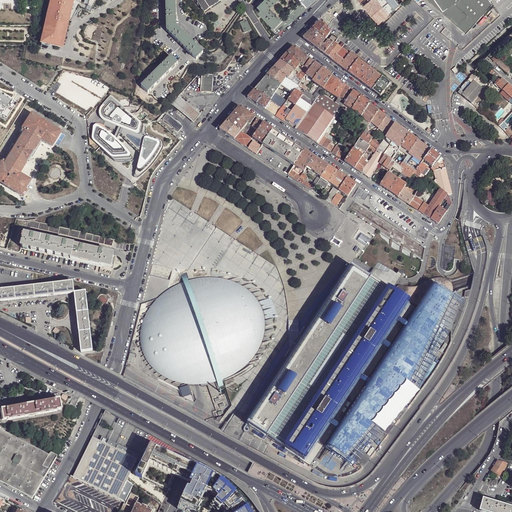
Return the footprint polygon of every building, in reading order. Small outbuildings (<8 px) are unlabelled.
[(50,0),(41,40),(60,45),(66,17),(70,0),(73,0),(79,2),(89,7),(92,0),(50,0)] [(79,2),(73,0),(70,0),(66,17),(71,18),(79,2)] [(166,0),(167,28),(197,57),(204,50),(176,24),(175,0),(166,0)] [(201,5),(202,7),(205,10),(219,0),(197,0),(199,2),(201,5)] [(269,4),(264,0),(259,0),(263,3),(261,5),(259,7),(273,23),(280,17),(269,4)] [(278,31),(306,5),(301,0),(273,25),(278,31)] [(364,0),(361,3),(364,6),(367,10),(378,23),(399,4),(395,0),(364,0)] [(430,0),(466,33),(492,3),(490,0),(430,0)] [(251,28),(249,23),(247,23),(246,20),(245,18),(241,20),(245,31),(251,28)] [(312,30),(325,40),(327,42),(332,35),(330,33),(321,22),(312,30)] [(303,39),(317,50),(322,44),(325,40),(312,30),(303,39)] [(338,39),(332,35),(327,42),(332,44),(333,43),(335,44),(338,39)] [(317,50),(324,55),(332,44),(327,42),(325,40),(322,44),(317,50)] [(324,55),(332,61),(336,55),(341,49),(335,44),(333,43),(332,44),(324,55)] [(341,49),(336,55),(344,61),(350,53),(352,51),(344,45),(343,46),(341,49)] [(293,47),(287,54),(300,64),(303,66),(305,63),(309,59),(306,56),(303,54),(293,47)] [(344,61),(340,67),(348,73),(358,60),(358,59),(350,53),(344,61)] [(171,54),(142,84),(148,91),(178,61),(171,54)] [(281,60),(280,61),(294,70),(295,71),(298,68),(300,64),(287,54),(281,60)] [(336,55),(332,61),(340,67),(344,61),(336,55)] [(307,64),(304,67),(305,68),(309,71),(315,63),(310,60),(307,64)] [(360,82),(370,69),(358,60),(348,73),(354,78),(360,82)] [(494,63),(507,74),(509,71),(497,60),(494,63)] [(280,61),(273,68),(288,79),(292,73),(294,70),(280,61)] [(309,71),(306,75),(314,80),(322,69),(315,63),(309,71)] [(471,74),(474,71),(468,64),(465,68),(471,74)] [(497,75),(489,67),(487,70),(495,78),(497,75)] [(273,68),(266,76),(280,85),(287,90),(292,93),(295,90),(297,88),(298,86),(288,79),(273,68)] [(302,72),(300,75),(304,78),(306,75),(309,71),(305,68),(303,70),(302,72)] [(322,69),(314,80),(313,81),(321,87),(324,89),(331,77),(332,76),(322,69)] [(372,91),(382,78),(370,69),(360,82),(372,91)] [(292,73),(288,79),(298,86),(298,85),(300,83),(301,81),(295,77),(296,76),(294,75),(292,73)] [(202,74),(200,91),(211,92),(213,75),(202,74)] [(474,82),(476,84),(479,80),(474,75),(473,75),(471,77),(469,78),(463,85),(458,93),(461,96),(474,82)] [(266,76),(254,90),(270,101),(275,93),(280,85),(266,76)] [(335,80),(331,77),(324,89),(338,99),(346,86),(335,80)] [(390,84),(382,78),(372,91),(380,97),(386,89),(390,84)] [(508,85),(501,79),(500,80),(496,85),(498,87),(503,91),(508,85)] [(461,96),(471,104),(483,90),(478,85),(476,84),(474,82),(461,96)] [(511,88),(508,85),(503,91),(511,98),(511,97),(511,88)] [(346,86),(338,99),(345,104),(353,92),(346,86)] [(324,89),(321,87),(314,96),(311,100),(312,101),(314,103),(321,93),(324,89)] [(248,98),(265,109),(270,101),(254,90),(248,98)] [(270,101),(275,105),(281,109),(283,106),(288,100),(292,93),(287,90),(282,97),(275,93),(270,101)] [(295,90),(292,93),(288,100),(295,105),(296,104),(300,99),(303,95),(295,90)] [(306,91),(304,93),(303,95),(300,99),(309,105),(312,101),(311,100),(314,96),(306,91)] [(503,91),(500,94),(508,101),(511,98),(503,91)] [(361,98),(353,92),(345,104),(344,106),(351,112),(361,98)] [(136,115),(110,93),(108,95),(101,104),(106,108),(104,111),(102,113),(102,114),(102,115),(105,118),(101,127),(99,127),(97,127),(95,135),(96,138),(111,152),(118,138),(120,133),(121,133),(142,155),(136,172),(136,175),(137,175),(139,175),(142,173),(147,166),(156,154),(163,144),(161,141),(159,140),(148,136),(148,138),(145,137),(146,129),(147,128),(146,127),(135,116),(136,115)] [(311,107),(307,112),(303,118),(295,129),(301,134),(303,135),(318,145),(324,137),(325,134),(330,127),(333,123),(335,120),(342,109),(343,108),(336,103),(330,98),(327,97),(321,93),(314,103),(311,107)] [(178,97),(171,104),(174,106),(182,113),(192,122),(199,115),(188,105),(178,97)] [(369,104),(361,98),(351,112),(350,114),(349,115),(359,121),(359,120),(361,118),(369,104)] [(309,105),(300,99),(296,104),(307,112),(311,107),(309,105)] [(345,104),(338,99),(336,103),(343,108),(344,106),(345,104)] [(296,104),(295,105),(291,111),(295,113),(303,118),(307,112),(296,104)] [(378,111),(369,104),(361,118),(369,124),(370,123),(378,111)] [(279,111),(275,116),(283,122),(291,111),(283,106),(281,109),(279,111)] [(344,106),(343,108),(342,109),(349,115),(350,114),(351,112),(344,106)] [(238,107),(232,114),(249,126),(254,118),(238,107)] [(269,112),(275,116),(279,111),(273,107),(269,112)] [(0,180),(20,193),(30,178),(19,171),(26,160),(33,149),(40,138),(51,145),(61,130),(31,111),(22,126),(21,128),(23,130),(5,159),(3,157),(1,160),(0,160),(0,180)] [(291,111),(283,122),(287,124),(291,127),(295,129),(303,118),(295,113),(291,111)] [(386,117),(378,111),(370,123),(374,126),(378,129),(386,117)] [(232,114),(225,122),(240,132),(242,129),(252,137),(257,131),(251,127),(249,126),(232,114)] [(169,119),(170,118),(166,115),(162,120),(176,131),(179,128),(169,119)] [(394,123),(386,117),(378,129),(386,135),(394,123)] [(182,128),(170,118),(169,119),(179,128),(176,131),(177,132),(182,128)] [(359,121),(358,121),(367,128),(369,124),(361,118),(359,120),(359,121)] [(256,119),(251,127),(257,131),(262,123),(256,119)] [(225,122),(218,130),(255,154),(260,147),(250,140),(240,132),(225,122)] [(501,124),(499,126),(505,132),(508,129),(504,126),(506,124),(503,122),(501,124)] [(262,123),(257,131),(252,137),(251,138),(262,145),(262,144),(270,132),(272,129),(262,123)] [(409,135),(394,123),(386,135),(385,137),(387,138),(398,147),(400,148),(401,147),(409,135)] [(332,129),(330,127),(325,134),(329,136),(330,136),(334,130),(332,129)] [(242,129),(240,132),(250,140),(251,138),(252,137),(242,129)] [(298,151),(270,132),(262,144),(291,163),(298,151)] [(369,137),(364,133),(360,139),(368,145),(369,143),(372,139),(369,137)] [(409,135),(401,147),(409,153),(418,141),(409,135)] [(329,146),(330,144),(334,138),(330,136),(329,136),(330,137),(328,140),(326,144),(329,146)] [(324,137),(318,145),(326,150),(329,146),(326,144),(328,140),(324,137)] [(132,155),(118,138),(111,152),(124,164),(133,164),(134,162),(135,160),(134,158),(132,155)] [(398,147),(387,138),(386,140),(388,143),(390,145),(393,147),(397,148),(398,147)] [(368,145),(360,139),(355,146),(365,153),(366,151),(369,146),(368,145)] [(369,143),(368,145),(369,146),(376,150),(377,149),(380,144),(372,139),(369,143)] [(418,141),(409,153),(408,154),(413,158),(421,164),(422,163),(423,161),(431,151),(424,146),(418,141)] [(339,150),(341,148),(338,146),(337,145),(332,154),(335,156),(338,153),(339,150)] [(365,153),(355,146),(353,149),(363,156),(364,154),(365,153)] [(400,148),(399,150),(407,155),(408,154),(409,153),(401,147),(400,148)] [(347,159),(344,162),(354,169),(360,159),(362,157),(363,156),(353,149),(349,156),(347,159)] [(313,157),(303,150),(302,153),(294,165),(303,172),(305,169),(306,167),(313,157)] [(380,153),(376,150),(375,153),(369,162),(367,164),(361,173),(369,179),(379,164),(384,156),(380,153)] [(301,153),(298,151),(291,163),(293,164),(301,153)] [(440,158),(431,151),(423,161),(431,167),(432,168),(440,158)] [(294,165),(302,153),(301,153),(293,164),(294,165)] [(341,155),(338,153),(335,156),(344,162),(347,159),(343,156),(341,155)] [(408,154),(407,155),(406,158),(403,161),(408,164),(413,158),(408,154)] [(384,156),(379,164),(387,169),(390,163),(392,161),(384,156)] [(327,166),(313,157),(306,167),(307,168),(309,169),(315,173),(318,175),(321,177),(327,166)] [(421,164),(413,158),(408,164),(409,166),(416,170),(421,164)] [(443,160),(440,158),(432,168),(431,169),(432,170),(433,172),(445,169),(443,160)] [(360,159),(354,169),(361,173),(367,164),(360,159)] [(402,163),(400,166),(404,169),(406,170),(408,168),(409,166),(408,164),(403,161),(402,163)] [(396,164),(395,163),(393,165),(392,167),(401,173),(404,169),(400,166),(396,164)] [(427,167),(422,163),(421,164),(416,170),(422,174),(427,167)] [(303,172),(294,165),(287,175),(297,181),(299,178),(302,174),(303,172)] [(336,172),(327,166),(321,177),(320,178),(328,183),(336,172)] [(414,173),(416,170),(409,166),(408,168),(406,170),(413,175),(414,173)] [(313,177),(315,173),(309,169),(308,171),(307,171),(308,172),(307,173),(313,177)] [(404,169),(401,173),(410,179),(413,175),(406,170),(404,169)] [(440,188),(449,195),(452,195),(445,169),(433,172),(436,179),(433,183),(440,188)] [(346,179),(336,172),(328,183),(331,185),(339,190),(346,179)] [(380,185),(380,186),(389,192),(397,179),(388,173),(383,181),(380,185)] [(320,178),(321,177),(318,175),(312,184),(312,185),(315,186),(320,178)] [(302,180),(299,178),(297,181),(302,185),(307,188),(309,185),(302,180)] [(355,185),(346,179),(339,190),(338,191),(347,197),(355,185)] [(397,179),(389,192),(398,198),(403,190),(406,185),(397,179)] [(338,191),(339,190),(331,185),(329,189),(336,194),(337,194),(338,191)] [(316,187),(314,186),(311,191),(320,197),(321,194),(322,193),(323,191),(321,190),(320,192),(315,189),(316,187)] [(450,207),(450,206),(448,195),(449,195),(440,188),(431,202),(429,205),(428,206),(423,214),(431,220),(439,207),(446,212),(450,207)] [(403,190),(398,198),(409,205),(414,197),(405,191),(403,190)] [(332,201),(321,194),(320,197),(327,202),(330,203),(332,201)] [(342,197),(337,194),(336,194),(332,201),(330,203),(335,207),(336,207),(342,197)] [(140,212),(144,197),(137,195),(132,209),(140,212)] [(414,197),(409,205),(414,209),(419,212),(424,204),(417,199),(414,197)] [(419,212),(423,214),(428,206),(424,204),(419,212)] [(433,222),(435,223),(438,224),(446,212),(439,207),(431,220),(433,222)] [(31,225),(116,245),(117,239),(32,219),(28,220),(26,226),(25,232),(27,232),(28,228),(29,227),(31,225)] [(114,254),(25,232),(21,245),(111,266),(114,254)] [(311,466),(320,451),(341,464),(368,435),(397,399),(414,374),(430,341),(452,296),(430,283),(414,308),(389,291),(371,279),(356,269),(351,266),(294,352),(247,424),(267,437),(285,449),(311,466)] [(200,280),(186,283),(175,288),(163,295),(158,301),(153,306),(148,314),(144,321),(142,332),(142,347),(143,352),(145,357),(146,356),(147,359),(150,363),(154,368),(159,373),(149,376),(181,392),(183,398),(195,402),(188,383),(200,383),(201,386),(207,385),(212,398),(220,395),(215,381),(225,378),(234,372),(244,365),(255,353),(260,342),(263,330),(263,317),(256,302),(246,291),(235,285),(221,280),(209,279),(200,280)] [(73,280),(53,283),(54,294),(74,292),(73,280)] [(54,294),(53,283),(34,285),(35,296),(54,294)] [(35,296),(34,285),(14,287),(15,298),(35,296)] [(0,299),(15,298),(14,287),(0,288),(0,299)] [(86,291),(74,292),(76,311),(88,310),(86,291)] [(88,310),(76,311),(79,331),(90,330),(88,310)] [(90,330),(79,331),(81,351),(92,349),(90,330)] [(1,406),(3,417),(7,416),(7,417),(28,414),(28,413),(35,411),(35,412),(56,408),(61,407),(58,395),(45,398),(44,398),(15,404),(1,406)] [(43,477),(57,454),(41,445),(40,447),(0,426),(0,478),(32,496),(43,477)] [(72,478),(125,502),(126,501),(130,491),(133,485),(127,480),(137,460),(107,445),(109,441),(102,437),(99,442),(98,445),(90,441),(72,478)] [(139,456),(109,441),(107,445),(137,460),(139,456)] [(183,462),(149,445),(133,476),(169,493),(171,487),(183,462)] [(497,461),(491,471),(497,475),(496,477),(498,478),(507,464),(497,461)] [(248,511),(247,508),(228,487),(211,476),(195,467),(172,508),(180,511),(198,511),(203,502),(212,511),(248,511)] [(134,508),(132,511),(131,511),(152,511),(153,511),(149,509),(149,507),(148,507),(147,507),(143,505),(142,505),(137,503),(139,498),(131,494),(126,504),(134,508)] [(483,511),(511,511),(511,506),(482,499),(481,504),(479,511),(483,511)]
